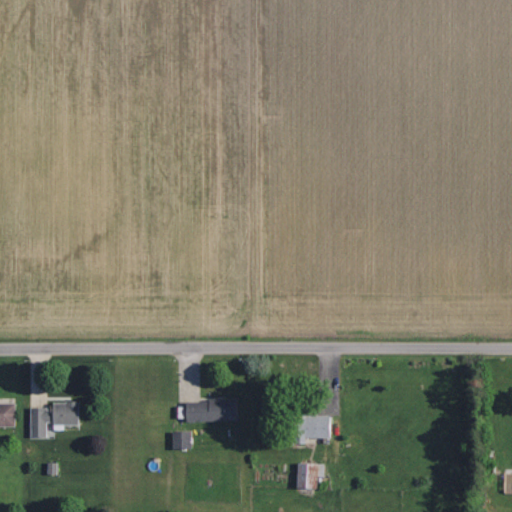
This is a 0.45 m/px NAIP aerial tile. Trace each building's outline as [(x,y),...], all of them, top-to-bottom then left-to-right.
[(190,399),(190,421),(242,420),(241,398),(190,399)] [(32,407),(32,436),(48,436),(48,422),(56,422),(56,430),(67,430),(67,424),(83,424),(83,401),(55,401),(55,408),(32,407)] [(0,426),(17,426),(18,403),(0,402),(0,426)] [(176,448),(194,448),(193,431),(175,431),(176,448)] [(301,487),(321,488),(321,476),(327,476),(328,463),(301,463),(301,487)]
